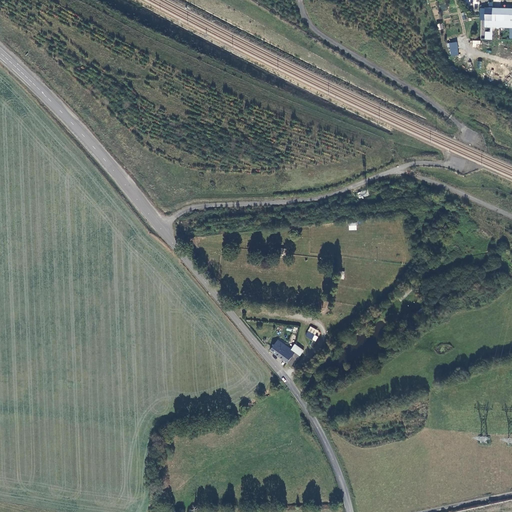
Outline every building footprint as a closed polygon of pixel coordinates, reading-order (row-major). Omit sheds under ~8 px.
[(511,8),(485,7),(485,26),(511,26),(511,8)] [(448,43),(450,56),(459,55),(457,42),(448,43)] [(356,222),(348,222),(348,230),(356,230),(356,222)] [(415,314),(420,319),(428,313),(423,308),(415,314)] [(315,336),(308,332),(306,337),(312,340),(315,336)] [(271,351),(287,363),(295,352),(292,350),(284,345),(283,346),(280,344),(278,346),(276,345),(271,351)] [(303,351),(295,345),(292,350),(295,352),(300,356),(303,351)] [(300,356),(295,352),(287,363),(293,367),(300,356)]
